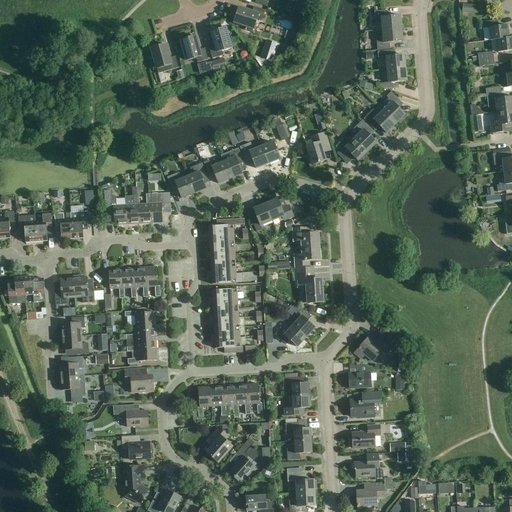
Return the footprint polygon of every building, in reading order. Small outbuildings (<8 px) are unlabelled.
[(463,5),(462,13),(470,14),(471,6),(463,5)] [(245,31),(252,33),(253,29),(254,29),(257,20),(262,21),(265,11),(254,7),(252,13),(238,8),(234,23),(246,27),(245,31)] [(382,31),(402,29),(401,17),(388,18),(387,11),(374,12),(376,24),(381,24),(382,31)] [(495,40),(508,39),(507,26),(493,28),(492,21),(480,23),(480,29),(482,29),(488,28),(489,41),(495,40)] [(212,59),(223,56),(221,51),(231,49),(225,28),(211,32),(215,46),(209,47),(212,59)] [(402,29),(382,31),(382,38),(377,38),(378,50),(390,49),(390,43),(403,42),(402,29)] [(196,58),(198,65),(209,63),(205,49),(199,50),(195,37),(181,41),(186,61),(196,58)] [(511,38),(508,39),(495,40),(497,53),(511,51),(511,38)] [(277,53),(280,44),(266,40),(260,58),(267,61),(277,53)] [(151,63),(152,70),(157,69),(158,74),(178,68),(175,57),(169,58),(166,45),(151,49),(155,62),(151,63)] [(387,71),(405,69),(404,56),(392,57),(391,51),(378,52),(378,59),(386,58),(387,71)] [(479,61),(494,59),(493,53),(478,54),(478,57),(479,60),(479,61)] [(494,59),(479,61),(480,67),(495,65),(494,59)] [(224,60),(211,63),(213,71),(226,67),(224,60)] [(211,65),(204,67),(206,73),(213,71),(211,65)] [(405,69),(387,71),(388,84),(381,84),(381,88),(386,90),(393,90),(393,83),(406,82),(405,69)] [(488,96),(500,94),(501,94),(500,88),(485,90),(486,96),(488,96)] [(379,108),(395,124),(405,115),(396,106),(401,102),(391,92),(387,97),(389,99),(379,108)] [(497,113),(511,111),(511,97),(500,99),(500,94),(488,96),(489,108),(496,107),(497,113)] [(386,133),(395,124),(379,108),(375,112),(374,110),(364,119),(373,129),(378,124),(386,133)] [(491,134),(511,131),(511,124),(511,111),(497,113),(498,119),(489,120),(491,134)] [(354,140),(367,153),(376,143),(368,134),(372,130),(362,120),(354,129),(359,135),(354,140)] [(481,122),(473,123),(473,126),(474,133),(482,133),(481,124),(481,122)] [(282,125),(276,127),(282,142),(288,140),(282,125)] [(242,132),(235,135),(238,142),(238,143),(245,140),(242,132)] [(312,166),(326,161),(323,153),(330,151),(325,134),(311,138),(313,145),(306,147),(312,166)] [(358,161),(367,153),(354,140),(350,144),(348,142),(344,141),(341,144),(340,143),(335,147),(339,152),(337,154),(348,165),(355,158),(358,161)] [(268,164),(261,147),(254,150),(251,143),(240,148),(245,160),(251,158),(256,169),(268,164)] [(261,147),(268,164),(280,159),(273,143),(261,147)] [(224,163),(231,179),(242,174),(238,163),(243,161),(238,149),(221,156),(224,163)] [(503,172),(511,171),(511,158),(506,159),(506,153),(493,154),(494,166),(502,165),(503,172)] [(231,179),(224,163),(218,165),(216,160),(210,163),(209,161),(204,163),(208,175),(214,173),(218,184),(231,179)] [(187,177),(194,194),(205,189),(201,178),(207,175),(202,164),(190,168),(193,175),(187,177)] [(511,171),(503,172),(504,180),(499,180),(499,186),(497,186),(497,192),(510,191),(509,184),(511,184),(511,171)] [(167,178),(171,189),(177,187),(181,199),(194,194),(187,177),(181,180),(179,173),(167,178)] [(126,225),(125,205),(116,206),(116,199),(116,196),(111,197),(111,191),(105,191),(106,206),(113,206),(114,217),(114,226),(126,225)] [(151,194),(151,204),(149,204),(151,224),(163,223),(162,203),(170,203),(170,193),(158,194),(151,194)] [(149,204),(151,204),(151,194),(148,194),(146,194),(146,204),(139,205),(137,205),(138,225),(151,224),(149,204)] [(134,205),(125,205),(126,225),(138,225),(137,206),(137,205),(139,205),(139,195),(136,195),(134,195),(134,205)] [(265,205),(272,221),(284,216),(286,221),(293,217),(288,206),(281,209),(277,200),(265,205)] [(260,226),(272,221),(265,205),(253,210),(257,219),(252,221),(257,232),(262,230),(260,226)] [(0,219),(0,239),(10,239),(9,224),(14,224),(13,212),(4,213),(5,219),(0,219)] [(35,216),(37,242),(47,241),(46,227),(52,227),(50,212),(35,214),(35,216)] [(71,220),(72,239),(83,239),(82,224),(87,224),(87,212),(71,213),(71,220)] [(72,239),(71,220),(64,220),(63,214),(54,215),(55,227),(60,226),(61,240),(72,239)] [(37,242),(35,216),(18,218),(19,229),(25,229),(26,243),(37,242)] [(211,246),(234,245),(233,226),(234,226),(244,225),(244,220),(216,221),(217,226),(209,227),(209,228),(210,228),(210,234),(205,234),(206,240),(210,239),(211,246)] [(301,248),(319,247),(318,233),(307,234),(307,228),(292,229),(293,242),(301,242),(301,248)] [(212,265),(235,264),(234,245),(211,246),(211,253),(207,253),(207,259),(211,258),(212,265)] [(297,269),(310,268),(309,261),(320,260),(319,247),(301,248),(302,255),(294,256),(295,269),(297,269)] [(235,264),(212,265),(212,272),(208,272),(208,278),(212,278),(213,284),(212,284),(212,285),(236,283),(235,264)] [(148,298),(148,288),(146,288),(144,268),(132,269),(134,288),(135,288),(143,288),(143,298),(148,298)] [(146,288),(148,288),(155,287),(155,297),(160,297),(159,286),(158,286),(156,268),(144,268),(146,288)] [(303,302),(304,303),(304,304),(307,303),(307,304),(323,303),(321,279),(313,279),(312,268),(310,268),(297,269),(298,286),(306,286),(306,293),(303,293),(303,294),(303,295),(302,296),(302,297),(302,299),(302,300),(303,301),(303,302)] [(122,289),(124,289),(131,289),(131,299),(136,298),(135,288),(134,288),(132,269),(120,270),(122,289)] [(124,299),(124,289),(122,289),(120,270),(108,270),(109,290),(119,289),(119,299),(124,299)] [(23,278),(25,296),(32,296),(33,304),(45,303),(43,280),(32,280),(32,277),(23,278)] [(25,296),(23,278),(14,279),(14,282),(10,282),(10,281),(2,282),(3,291),(5,291),(6,297),(9,297),(10,305),(25,304),(24,296),(25,296)] [(87,288),(86,278),(73,279),(75,297),(82,296),(83,304),(94,303),(93,288),(87,288)] [(67,298),(75,297),(73,279),(60,280),(61,284),(54,284),(56,306),(68,305),(67,298)] [(214,310),(237,309),(236,290),(237,290),(237,289),(212,290),(212,291),(213,291),(213,298),(209,298),(209,304),(214,303),(214,310)] [(215,329),(238,328),(237,309),(214,310),(215,317),(210,317),(211,323),(215,323),(215,329)] [(289,323),(306,338),(315,328),(307,321),(311,317),(303,310),(301,309),(289,323)] [(12,322),(18,319),(16,312),(9,315),(12,322)] [(136,326),(155,325),(154,313),(135,314),(135,312),(125,312),(125,318),(135,317),(136,326)] [(62,338),(80,337),(80,329),(84,329),(84,318),(71,318),(72,324),(61,325),(62,338)] [(136,338),(155,337),(155,325),(136,326),(136,335),(126,336),(126,341),(136,340),(136,338)] [(298,347),(306,338),(293,326),(284,335),(279,330),(275,335),(285,343),(288,339),(298,347)] [(238,328),(215,329),(216,336),(211,336),(212,342),(216,342),(216,348),(216,349),(224,348),(224,353),(243,352),(242,347),(239,347),(238,328)] [(387,337),(385,340),(390,344),(395,338),(389,334),(387,337)] [(80,337),(62,338),(63,351),(76,350),(76,356),(89,355),(88,344),(81,345),(80,337)] [(136,340),(126,341),(127,353),(137,352),(137,350),(156,349),(155,337),(136,338),(136,340)] [(378,346),(368,338),(355,353),(362,359),(365,355),(373,362),(378,356),(383,360),(391,350),(382,342),(378,346)] [(107,343),(98,343),(99,351),(107,351),(107,343)] [(137,350),(137,352),(137,359),(127,360),(128,364),(138,364),(138,362),(157,361),(156,349),(137,350)] [(101,364),(110,364),(109,356),(101,357),(101,364)] [(60,378),(78,377),(77,370),(84,369),(83,358),(68,359),(69,365),(59,365),(60,378)] [(348,374),(349,390),(371,388),(370,373),(374,373),(373,369),(359,367),(360,373),(348,374)] [(148,376),(147,369),(125,371),(125,383),(131,383),(132,393),(153,392),(152,376),(148,376)] [(24,370),(16,372),(18,380),(26,378),(24,370)] [(78,377),(60,378),(61,391),(71,391),(71,396),(85,395),(84,377),(78,377)] [(288,398),(309,397),(308,384),(296,385),(295,378),(283,379),(284,390),(292,390),(292,397),(288,397),(288,398)] [(247,405),(250,405),(257,405),(257,415),(262,414),(262,404),(259,404),(258,385),(246,386),(247,405)] [(235,406),(238,406),(245,405),(245,415),(250,415),(250,405),(247,405),(246,386),(234,387),(235,406)] [(210,388),(211,408),(221,407),(221,417),(226,416),(226,407),(223,407),(222,387),(210,388)] [(238,416),(238,406),(235,406),(234,387),(222,387),(223,407),(226,407),(233,406),(233,416),(238,416)] [(203,408),(211,408),(210,388),(198,389),(199,408),(198,408),(198,418),(203,418),(203,408)] [(103,392),(94,393),(95,402),(104,402),(103,392)] [(375,418),(374,403),(381,403),(380,393),(365,394),(365,400),(350,401),(351,418),(364,417),(364,418),(375,418)] [(309,397),(288,398),(288,410),(285,410),(285,416),(303,415),(303,409),(309,409),(309,397)] [(132,412),(132,406),(113,407),(114,416),(127,415),(127,428),(148,427),(147,411),(132,412)] [(294,442),(311,442),(311,429),(298,430),(298,423),(285,424),(286,435),(294,435),(294,442)] [(375,448),(374,436),(380,436),(380,426),(368,427),(368,433),(352,434),(352,441),(350,441),(350,447),(353,447),(353,449),(375,448)] [(218,464),(233,447),(224,440),(228,436),(219,428),(209,439),(214,444),(206,453),(218,464)] [(136,443),(136,436),(121,437),(122,451),(129,450),(130,460),(150,459),(149,443),(136,443)] [(247,477),(255,468),(251,464),(258,456),(257,451),(252,447),(254,444),(249,440),(236,455),(240,459),(228,473),(238,482),(245,475),(247,477)] [(86,451),(96,451),(95,442),(85,443),(86,451)] [(311,442),(294,442),(295,449),(287,450),(287,462),(300,461),(300,454),(312,454),(311,442)] [(405,454),(397,454),(398,463),(405,462),(405,454)] [(383,471),(381,470),(381,469),(379,469),(378,455),(366,456),(367,462),(354,463),(354,471),(355,471),(356,479),(375,478),(375,480),(382,480),(382,478),(383,477),(383,471)] [(141,504),(148,490),(139,485),(139,480),(145,480),(144,467),(124,469),(126,497),(141,504)] [(306,481),(305,469),(287,469),(288,482),(296,482),(297,495),(315,494),(314,490),(316,490),(316,483),(314,483),(314,481),(306,481)] [(357,511),(364,511),(367,511),(366,506),(377,506),(376,498),(384,497),(384,492),(383,485),(364,486),(364,492),(356,492),(357,511)] [(173,511),(181,498),(166,490),(163,496),(157,493),(148,511),(159,511),(160,511),(162,511),(173,511)] [(315,494),(297,495),(297,501),(289,501),(289,511),(303,511),(303,507),(315,507),(315,494)] [(246,506),(243,506),(244,511),(247,511),(246,511),(247,511),(252,511),(272,511),(272,508),(272,504),(266,504),(265,496),(246,498),(246,506)] [(501,511),(511,511),(511,500),(509,501),(509,509),(501,509),(501,511)] [(415,511),(415,502),(405,502),(405,511),(415,511)]
